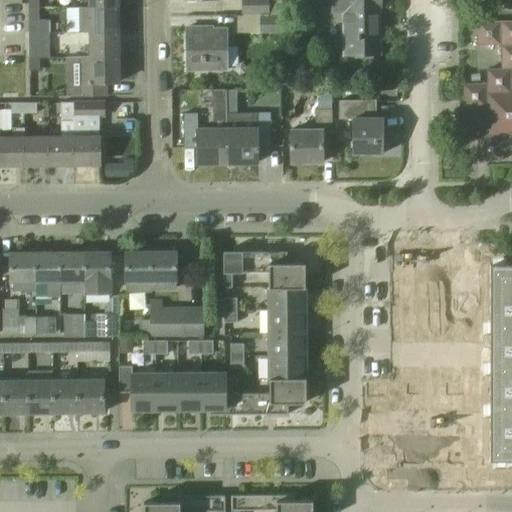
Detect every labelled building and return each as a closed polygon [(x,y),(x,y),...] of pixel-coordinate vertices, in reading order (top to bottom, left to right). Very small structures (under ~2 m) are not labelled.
[(28,0),(29,9),(39,9),(39,0),(28,0)] [(90,0),(90,9),(118,8),(118,0),(90,0)] [(241,0),(242,16),(262,16),(283,16),(282,0),(241,0)] [(344,13),(345,56),(380,55),(379,35),(377,35),(377,10),(380,10),(380,0),(332,0),(332,13),(344,13)] [(91,33),(118,33),(118,8),(90,9),(91,33)] [(29,9),(29,21),(39,21),(39,9),(29,9)] [(262,34),(286,34),(287,16),(283,17),(283,16),(262,16),(262,34)] [(511,22),(477,23),(477,46),(501,46),(501,71),(511,71),(511,22)] [(187,29),(188,72),(225,71),(224,30),(203,31),(203,28),(187,29)] [(78,58),(78,59),(118,58),(118,33),(91,33),(91,58),(78,58)] [(29,46),(29,60),(40,59),(40,56),(50,56),(50,45),(29,46)] [(78,59),(78,98),(108,98),(108,83),(119,83),(118,58),(78,59)] [(29,60),(29,71),(40,71),(40,59),(29,60)] [(511,80),(511,81),(511,71),(501,71),(486,71),(486,85),(463,85),(463,129),(477,129),(477,133),(478,162),(502,162),(501,152),(511,152),(511,80)] [(196,149),(196,164),(228,163),(227,115),(226,91),(212,91),(214,130),(198,130),(198,115),(184,116),(184,149),(196,149)] [(353,156),(382,156),(382,120),(375,120),(375,102),(339,102),(339,120),(354,120),(353,156)] [(61,127),(75,127),(74,119),(74,103),(61,104),(61,127)] [(12,104),(12,114),(24,114),(24,104),(12,104)] [(24,104),(24,114),(37,114),(37,104),(24,104)] [(74,104),(74,119),(75,127),(75,138),(75,166),(99,166),(99,130),(87,131),(87,118),(105,118),(104,104),(74,104)] [(292,131),(292,164),(322,164),(322,148),(332,148),(332,110),(316,110),(316,131),(292,131)] [(227,115),(228,163),(257,163),(257,148),(271,148),(270,114),(227,115)] [(0,166),(25,167),(25,129),(12,129),(13,139),(0,138),(0,166)] [(25,129),(25,167),(50,166),(50,138),(25,139),(25,129)] [(75,138),(50,138),(50,166),(75,166),(75,138)] [(135,175),(135,157),(125,157),(125,162),(121,162),(121,175),(135,175)] [(268,274),(268,288),(305,288),(305,264),(287,264),(287,252),(223,253),(223,289),(232,288),(232,274),(268,274)] [(85,254),(61,255),(61,295),(86,295),(85,254)] [(110,254),(85,254),(86,295),(111,294),(111,281),(110,254)] [(126,254),(127,280),(177,280),(177,254),(126,254)] [(36,291),(36,298),(37,298),(37,282),(37,255),(12,255),(13,292),(36,291)] [(37,255),(37,282),(49,282),(49,298),(61,297),(61,295),(61,255),(37,255)] [(511,263),(489,264),(489,460),(511,459),(511,263)] [(268,311),(305,311),(304,289),(305,289),(305,288),(268,288),(268,311)] [(223,299),(223,311),(236,311),(236,299),(223,299)] [(185,337),(185,308),(162,308),(162,300),(150,301),(150,320),(150,337),(185,337)] [(3,309),(3,334),(38,334),(37,317),(19,317),(19,309),(3,309)] [(223,311),(223,323),(236,323),(236,311),(223,311)] [(269,334),(305,334),(305,311),(268,311),(269,334)] [(64,315),(64,338),(86,337),(86,315),(64,315)] [(86,315),(86,337),(119,337),(119,315),(86,315)] [(37,317),(38,334),(56,333),(56,317),(37,317)] [(150,337),(150,320),(139,319),(140,337),(150,337)] [(269,357),(305,356),(305,334),(269,334),(269,357)] [(142,342),(143,355),(155,355),(155,342),(142,342)] [(155,342),(155,355),(167,355),(166,342),(155,342)] [(188,342),(188,355),(200,355),(200,342),(188,342)] [(200,342),(200,355),(212,355),(212,342),(200,342)] [(52,343),(28,344),(28,353),(53,353),(52,343)] [(77,343),(52,343),(53,353),(77,353),(77,343)] [(110,343),(77,343),(77,353),(110,352),(110,343)] [(28,344),(3,344),(3,354),(28,353),(28,344)] [(230,345),(230,357),(243,357),(243,345),(230,345)] [(269,380),(305,379),(305,356),(269,357),(269,380)] [(230,357),(230,369),(243,369),(243,357),(230,357)] [(132,411),(156,411),(156,375),(132,375),(132,367),(119,367),(119,394),(132,393),(132,411)] [(156,411),(179,411),(179,374),(156,375),(156,411)] [(179,411),(202,410),(202,374),(179,374),(179,411)] [(209,410),(209,416),(226,416),(226,380),(224,380),(224,374),(202,374),(202,410),(209,410)] [(226,380),(226,416),(288,415),(288,404),(306,403),(305,379),(269,380),(269,394),(232,394),(232,380),(226,380)] [(29,414),(53,414),(53,380),(28,381),(29,414)] [(53,380),(53,414),(78,414),(78,380),(53,380)] [(78,380),(78,414),(104,413),(103,380),(78,380)] [(28,381),(4,381),(4,415),(29,414),(28,381)] [(181,511),(217,511),(216,511),(224,511),(225,495),(161,495),(161,502),(143,502),(143,511),(181,511)] [(277,511),(276,511),(312,511),(312,501),(295,501),(295,496),(231,496),(231,511),(240,511),(277,511)]
